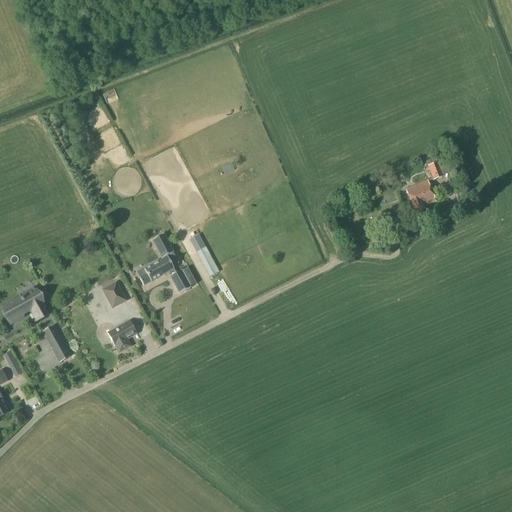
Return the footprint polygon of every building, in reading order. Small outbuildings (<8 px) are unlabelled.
[(426,167),(432,181),(443,177),(443,176),(452,172),(447,159),(426,167)] [(424,209),(423,207),(436,202),(427,181),(405,190),(414,213),(424,209)] [(157,261),(136,272),(144,287),(168,274),(179,294),(190,287),(181,271),(175,274),(171,268),(178,264),(172,253),(173,252),(164,235),(151,242),(162,260),(158,262),(157,261)] [(207,246),(199,250),(212,278),(221,274),(207,246)] [(188,251),(200,276),(207,273),(194,248),(188,251)] [(116,282),(101,291),(112,310),(127,302),(116,282)] [(45,312),(33,289),(3,305),(7,313),(6,313),(11,323),(22,318),(20,314),(28,309),(33,319),(45,312)] [(130,347),(126,340),(136,335),(129,322),(107,334),(118,354),(130,347)] [(59,363),(72,356),(55,326),(42,333),(59,363)] [(22,374),(10,352),(3,356),(15,378),(22,374)] [(43,367),(48,377),(54,374),(50,364),(43,367)] [(0,419),(0,417),(9,412),(0,395),(0,421),(1,421),(0,419)]
